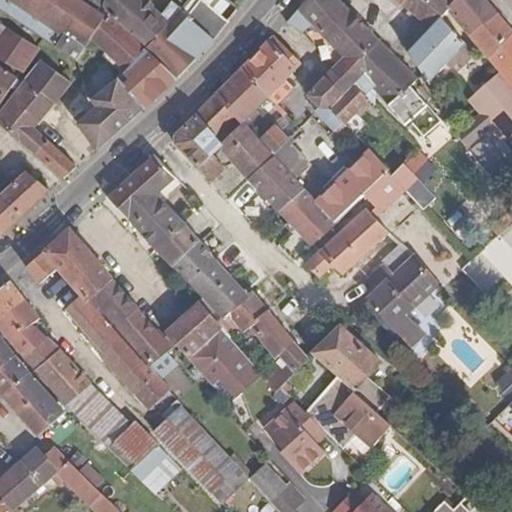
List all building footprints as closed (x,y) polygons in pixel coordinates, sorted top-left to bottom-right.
[(107,16),(144,49),(178,9),(180,8),(172,1),(160,14),(145,0),(0,0),(0,9),(76,60),(90,40),(107,16)] [(178,9),(144,49),(174,82),(206,48),(227,22),(202,0),(199,0),(186,15),(178,9)] [(339,0),(308,0),(298,11),(342,58),(352,68),(379,40),(339,0)] [(401,0),(399,3),(429,28),(440,16),(445,11),(453,2),(450,0),(401,0)] [(485,0),(454,0),(453,2),(445,11),(458,26),(485,0)] [(511,30),(486,0),(485,0),(458,26),(497,72),(504,80),(511,90),(511,30)] [(342,58),(298,11),(285,23),(307,38),(334,65),(342,58)] [(107,16),(90,40),(124,72),(144,49),(107,16)] [(429,28),(408,52),(427,83),(444,65),(449,70),(454,64),(462,67),(470,58),(469,51),(440,16),(429,28)] [(0,58),(21,72),(37,47),(0,24),(0,58)] [(268,40),(241,68),(270,97),(277,105),(294,87),(287,79),(297,69),(268,40)] [(368,84),(395,57),(379,40),(352,68),(368,84)] [(144,109),(174,82),(144,49),(124,72),(117,78),(144,109)] [(410,86),(416,79),(395,57),(368,84),(372,89),(377,94),(406,124),(410,120),(425,135),(440,120),(410,86)] [(366,95),(372,89),(368,84),(352,68),(342,58),(334,65),(324,76),(342,95),(319,117),(333,132),(343,123),(346,125),(369,100),(366,95)] [(25,80),(56,104),(73,83),(40,60),(28,76),(25,80)] [(258,109),(270,97),(241,68),(215,95),(243,125),(272,155),(287,140),(258,109)] [(0,69),(0,104),(16,80),(0,69)] [(485,98),(504,80),(497,72),(480,89),(485,98)] [(342,95),(324,76),(305,96),(317,109),(314,112),(319,117),(342,95)] [(96,150),(144,109),(117,78),(90,101),(94,108),(77,123),(96,150)] [(36,127),(56,104),(25,80),(0,112),(0,124),(35,155),(49,140),(36,127)] [(243,125),(215,95),(170,140),(197,170),(199,168),(212,156),(220,148),(243,125)] [(480,113),(455,134),(466,147),(490,126),(484,119),(480,113)] [(343,123),(333,132),(331,135),(340,144),(352,132),(346,125),(343,123)] [(272,155),(243,125),(220,148),(250,182),(275,158),(272,155)] [(291,136),(287,140),(272,155),(275,158),(295,179),(310,165),(292,145),(296,142),(291,136)] [(483,137),(469,149),(488,171),(502,160),(483,137)] [(78,167),(49,140),(35,155),(63,180),(78,167)] [(362,194),(386,170),(368,150),(342,176),(339,173),(326,186),(329,189),(316,202),(335,221),(362,194)] [(134,227),(163,201),(158,195),(175,178),(154,154),(107,197),(134,227)] [(212,156),(199,168),(212,182),(225,169),(212,156)] [(295,179),(275,158),(250,182),(310,245),(335,221),(316,202),(311,195),(295,179)] [(403,164),(391,175),(406,191),(410,196),(422,185),(403,164)] [(391,175),(386,170),(362,194),(381,215),(406,191),(391,175)] [(0,193),(0,235),(1,237),(50,191),(23,171),(0,193)] [(186,226),(163,201),(134,227),(158,252),(186,226)] [(342,275),(387,232),(365,208),(306,262),(320,278),(333,266),(342,275)] [(171,267),(200,241),(186,226),(158,252),(171,267)] [(57,270),(81,297),(87,303),(90,300),(112,280),(70,230),(43,253),(57,270)] [(200,241),(171,267),(177,273),(194,290),(202,299),(215,312),(212,315),(228,335),(238,327),(243,333),(248,328),(268,309),(253,293),(249,296),(200,241)] [(414,254),(403,245),(383,264),(394,274),(414,254)] [(41,284),(57,270),(43,253),(25,267),(40,284),(41,284)] [(414,254),(394,274),(378,290),(369,298),(413,345),(423,336),(406,315),(440,282),(414,254)] [(378,290),(394,274),(383,264),(368,279),(378,290)] [(139,311),(112,280),(90,300),(117,331),(139,311)] [(0,321),(24,300),(9,281),(0,288),(0,321)] [(87,303),(81,297),(65,311),(103,351),(100,355),(121,378),(140,360),(87,303)] [(259,372),(228,335),(212,315),(215,312),(202,299),(166,332),(229,402),(243,388),(259,372)] [(39,318),(24,300),(0,321),(0,330),(23,358),(47,338),(32,325),(39,318)] [(295,341),(268,309),(248,328),(275,359),(279,355),(295,341)] [(161,337),(139,311),(117,331),(150,366),(171,348),(161,337)] [(313,354),(339,378),(347,386),(377,413),(390,399),(367,378),(381,362),(341,324),(312,353),(313,354)] [(0,335),(0,366),(15,354),(0,335)] [(61,350),(47,338),(23,358),(35,372),(61,350)] [(310,358),(295,341),(279,355),(283,359),(295,374),(310,358)] [(92,384),(61,350),(35,372),(67,406),(92,384)] [(33,376),(15,354),(0,366),(0,392),(6,400),(33,376)] [(295,374),(283,359),(264,378),(277,393),(281,388),(295,374)] [(150,408),(168,391),(140,360),(121,378),(149,409),(150,408)] [(49,394),(33,376),(6,400),(22,418),(49,394)] [(339,378),(307,413),(325,429),(343,449),(357,433),(329,408),(347,386),(339,378)] [(511,420),(511,382),(493,402),(511,420)] [(92,384),(67,406),(131,470),(157,444),(136,422),(133,424),(92,384)] [(377,413),(347,386),(329,408),(357,433),(377,413)] [(168,391),(150,408),(159,419),(178,402),(168,391)] [(64,412),(49,394),(22,418),(38,436),(64,412)] [(325,429),(307,413),(296,402),(266,433),(282,450),(280,452),(300,471),(313,458),(305,450),(315,439),(325,429)] [(181,406),(153,432),(212,491),(238,467),(181,406)] [(390,425),(377,413),(357,433),(370,446),(390,425)] [(323,447),(315,439),(305,450),(313,458),(323,447)] [(167,455),(157,444),(131,470),(141,481),(167,455)] [(117,511),(119,511),(98,490),(95,487),(92,484),(88,480),(78,470),(70,462),(60,470),(37,447),(0,477),(0,496),(10,508),(13,511),(57,474),(94,511),(117,511)] [(48,447),(37,447),(60,470),(70,462),(66,458),(55,448),(48,447)] [(70,462),(78,470),(86,463),(74,451),(66,458),(70,462)] [(167,455),(141,481),(154,494),(181,468),(167,455)] [(95,472),(86,463),(78,470),(88,480),(95,472)] [(250,479),(271,502),(287,487),(285,485),(266,465),(250,479)] [(92,484),(100,476),(95,472),(88,480),(92,484)] [(105,481),(100,476),(92,484),(95,487),(99,484),(101,486),(105,481)] [(278,510),(279,511),(284,511),(302,496),(289,482),(285,485),(287,487),(271,502),(278,510)] [(363,499),(352,488),(332,511),(333,511),(390,511),(370,492),(363,499)] [(0,511),(7,511),(10,508),(0,496),(0,511)] [(284,511),(292,511),(305,500),(302,496),(284,511)] [(434,511),(470,511),(471,511),(461,503),(454,510),(445,502),(434,511)]
